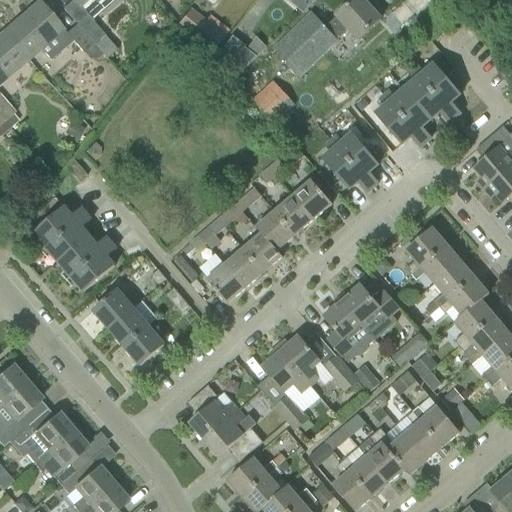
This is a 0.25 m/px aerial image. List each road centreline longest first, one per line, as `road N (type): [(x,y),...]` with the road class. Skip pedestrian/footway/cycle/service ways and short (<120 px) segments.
road 1 (residential): [(129,437),(272,315),(293,284),(417,177),(435,171)]
road 2 (residential): [(129,437),(9,298)]
road 3 (residential): [(435,171),(502,105),(458,51)]
